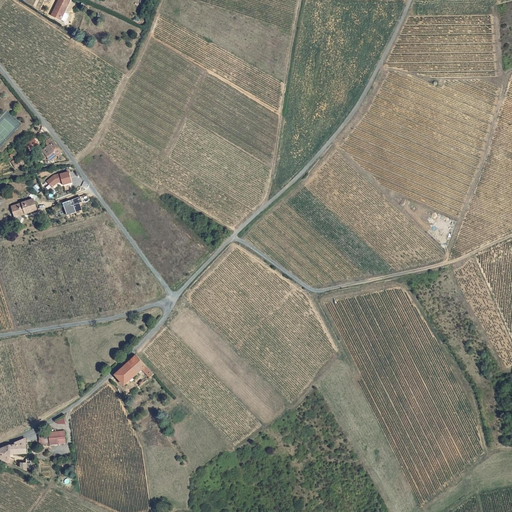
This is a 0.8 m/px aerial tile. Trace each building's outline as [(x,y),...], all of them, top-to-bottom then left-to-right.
[(49,15),(60,20),(62,20),(65,15),(64,13),(61,12),(66,1),(65,0),(54,0),(51,8),(52,8),(49,15)] [(34,137),(26,146),(32,152),(40,143),(34,137)] [(46,161),(57,152),(50,142),(38,150),(46,161)] [(71,171),(61,173),(64,186),(74,183),(71,171)] [(47,178),(50,187),(63,183),(60,174),(47,178)] [(64,203),(68,215),(84,210),(79,197),(64,203)] [(18,213),(19,216),(33,212),(30,201),(20,204),(17,202),(15,206),(8,208),(11,216),(18,213)] [(149,378),(153,374),(136,355),(115,375),(125,385),(138,374),(140,376),(144,372),(149,378)] [(65,433),(50,434),(51,446),(67,444),(65,433)] [(41,447),(51,446),(50,434),(40,435),(41,447)] [(26,453),(27,437),(0,449),(0,457),(10,462),(12,455),(26,453)] [(12,455),(10,462),(22,468),(22,464),(12,455)]
